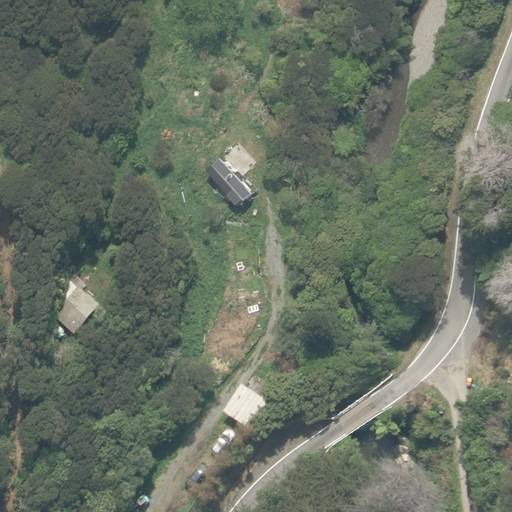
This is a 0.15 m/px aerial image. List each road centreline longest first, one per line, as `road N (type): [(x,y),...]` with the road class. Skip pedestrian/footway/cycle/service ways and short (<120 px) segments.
road 1 (residential): [(511,69),(485,145),(463,298),(433,358),(333,434),(257,511)]
road 2 (track): [(433,358),(468,467),(469,511)]
